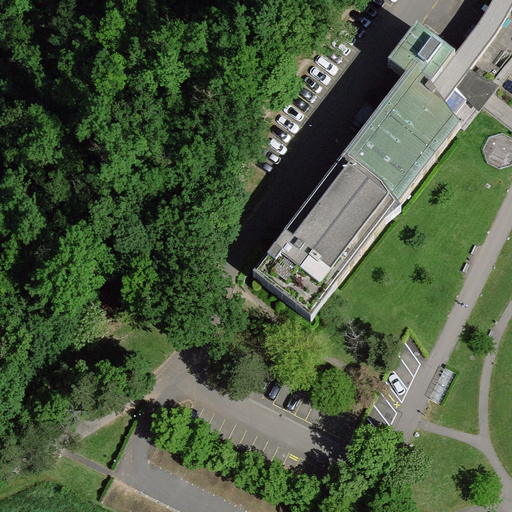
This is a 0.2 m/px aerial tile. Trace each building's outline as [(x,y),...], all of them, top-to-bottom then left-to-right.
[(511,10),(511,0),(496,0),(493,8),(481,27),(455,61),(426,98),(441,109),(474,66),(506,23),(511,10)] [(389,69),(407,82),(426,98),(455,61),(418,31),(389,69)] [(489,76),(474,66),(441,109),(455,120),(489,76)] [(426,98),(407,82),(254,279),(312,323),(461,130),(455,120),(441,109),(426,98)] [(253,511),(300,511),(301,511),(174,448),(165,467),(253,511)]
